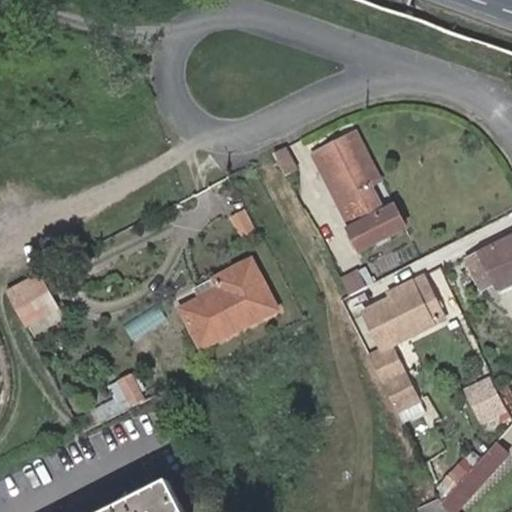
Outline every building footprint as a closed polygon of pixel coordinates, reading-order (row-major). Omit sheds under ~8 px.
[(358,136),(349,140),(371,186),(382,181),(358,136)] [(371,186),(349,140),(316,156),(350,227),(348,229),(359,251),(407,227),(396,205),(384,211),(371,186)] [(248,222),(236,229),(248,252),(261,246),(248,222)] [(492,270),(499,284),(503,292),(511,287),(511,241),(472,261),(479,277),(492,270)] [(221,293),(182,312),(202,350),(277,311),(251,262),(215,280),(221,293)] [(365,268),(350,274),(357,292),(372,286),(365,268)] [(485,290),(499,284),(492,270),(479,277),(485,290)] [(432,292),(424,275),(390,291),(391,296),(364,309),(382,345),(443,316),(432,292)] [(51,297),(41,277),(9,294),(19,314),(51,297)] [(19,314),(29,331),(60,314),(51,297),(19,314)] [(389,346),(370,355),(389,393),(408,384),(389,346)] [(136,386),(124,392),(131,407),(144,400),(136,386)] [(502,402),(494,386),(477,394),(485,411),(502,402)] [(509,454),(497,444),(477,466),(489,477),(509,454)] [(449,466),(434,474),(446,498),(459,485),(449,466)] [(457,511),(489,477),(477,466),(443,505),(451,511),(457,511)] [(186,511),(171,482),(129,504),(119,509),(114,511),(186,511)] [(119,509),(129,504),(125,496),(115,500),(119,509)]
